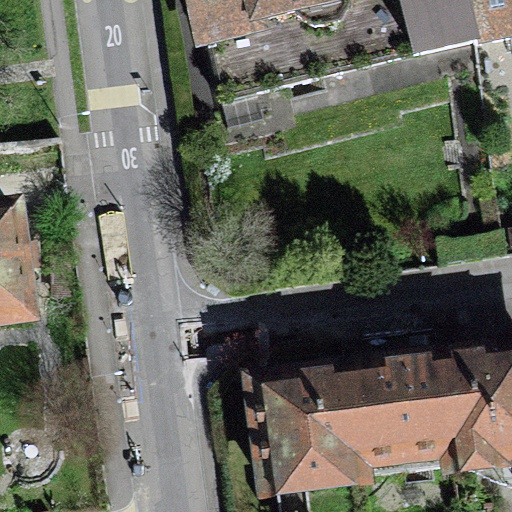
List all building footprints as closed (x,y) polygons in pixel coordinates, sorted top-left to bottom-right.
[(186,0),(211,110),(411,67),(396,0),(186,0)] [(396,0),(411,67),(475,58),(461,0),(396,0)] [(511,0),(461,0),(475,58),(511,50),(511,0)] [(0,349),(52,343),(38,228),(0,233),(0,349)] [(511,353),(450,362),(464,465),(467,491),(511,485),(511,353)] [(377,477),(464,465),(450,362),(363,374),(377,477)] [(297,511),(380,501),(377,477),(363,374),(248,389),(264,511),(297,511)]
